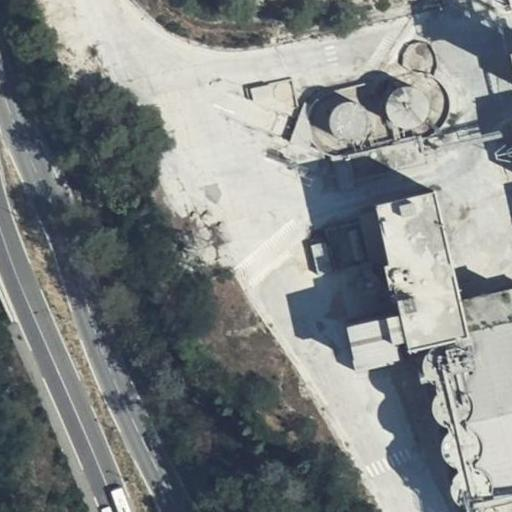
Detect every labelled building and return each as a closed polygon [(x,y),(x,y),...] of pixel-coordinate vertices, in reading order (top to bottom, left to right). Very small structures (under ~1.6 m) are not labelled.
[(70,0),(37,0),(62,72),(89,63),(70,0)] [(335,155),(346,155),(353,181),(426,164),(420,138),(427,137),(436,133),(444,126),(447,120),(450,113),(451,108),(450,99),(448,92),(446,87),(442,83),(438,79),(433,76),(427,74),(422,73),(414,73),(388,79),(332,92),(321,97),(316,101),(310,111),(308,117),(308,127),(311,136),(315,144),(321,149),(328,153),(335,155)] [(278,87),(275,86),(271,86),(267,88),(265,90),(264,94),(264,98),(267,103),(270,105),(273,106),(277,105),(281,103),(283,100),(284,96),(283,92),(281,88),(278,87)] [(353,181),(346,155),(334,158),(340,190),(354,187),(353,181)] [(511,300),(510,292),(460,303),(433,192),(377,205),(378,214),(361,218),(372,266),(389,262),(411,348),(428,345),(428,351),(425,356),(423,363),(424,372),(427,379),(435,385),(439,386),(443,387),(440,389),(437,393),(435,396),(433,403),(433,410),(436,418),(441,423),(445,426),(451,427),(446,434),(443,441),(442,448),(444,455),(449,461),(454,464),(462,468),(458,471),(455,477),(452,485),(453,492),(456,499),(463,505),(468,508),(469,511),(486,511),(486,508),(511,501),(511,300)] [(404,361),(393,317),(345,329),(355,373),(404,361)]
